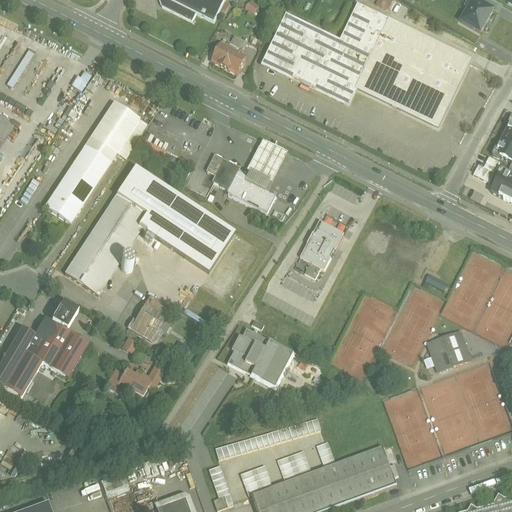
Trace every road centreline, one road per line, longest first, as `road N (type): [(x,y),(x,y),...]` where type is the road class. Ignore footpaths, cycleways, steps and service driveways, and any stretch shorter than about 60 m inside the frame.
road 1 (secondary): [(99,34),(339,155)]
road 2 (residential): [(235,318),(339,155)]
road 3 (residential): [(394,511),(511,468)]
